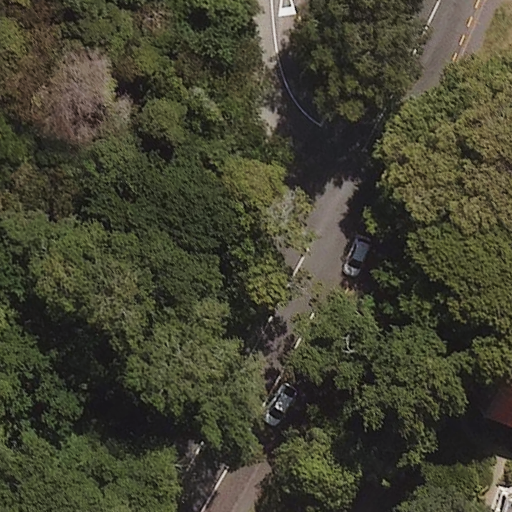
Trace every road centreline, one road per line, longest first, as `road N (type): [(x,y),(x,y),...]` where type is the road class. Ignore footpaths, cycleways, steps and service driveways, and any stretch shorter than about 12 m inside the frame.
road 1 (unclassified): [(164,511),(357,149)]
road 2 (residential): [(357,149),(296,101),(280,62),(272,0)]
road 3 (unclassified): [(357,149),(431,0)]
